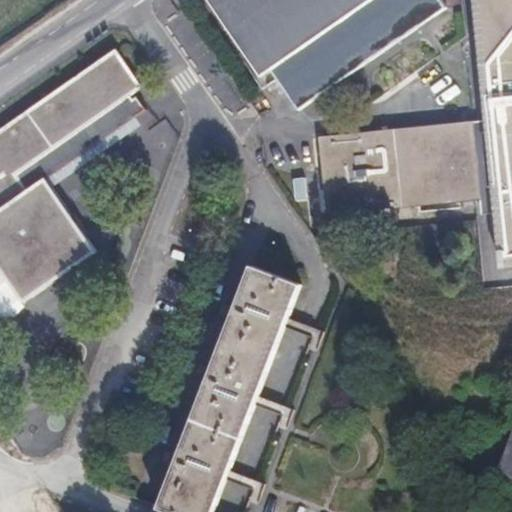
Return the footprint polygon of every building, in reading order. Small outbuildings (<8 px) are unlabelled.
[(300,110),(448,8),(442,0),(211,0),(262,74),(271,68),(300,110)] [(511,267),(511,0),(476,0),(489,120),(498,213),(504,268),(511,267)] [(24,302),(98,251),(47,178),(146,109),(135,93),(143,87),(117,49),(0,130),(0,276),(4,274),(24,302)] [(483,214),(498,213),(489,120),(474,122),(482,199),(483,214)] [(328,215),(482,199),(474,122),(320,137),(328,215)] [(160,508),(170,511),(215,511),(303,285),(253,266),(160,508)] [(4,274),(0,276),(0,319),(24,302),(4,274)] [(304,344),(320,348),(324,331),(296,324),(276,401),(288,404),(304,344)] [(511,439),(499,473),(511,477),(511,439)]
